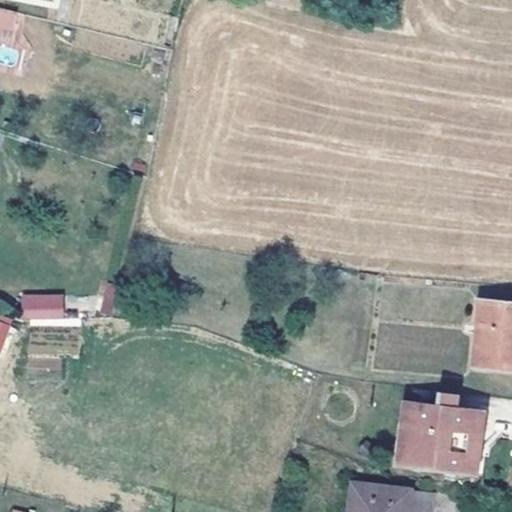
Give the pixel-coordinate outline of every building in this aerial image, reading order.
[(14,33),(0,29),(0,42),(11,45),(14,33)] [(104,282),(99,312),(120,316),(125,286),(104,282)] [(64,319),(63,293),(21,293),(22,319),(64,319)] [(511,302),(478,299),(473,363),(511,366),(511,302)] [(0,318),(0,354),(11,322),(0,318)] [(401,424),(415,425),(412,466),(462,471),(479,467),(484,410),(457,407),(458,392),(438,390),(436,406),(403,402),(401,424)] [(395,511),(337,472),(309,511),(395,511)]
